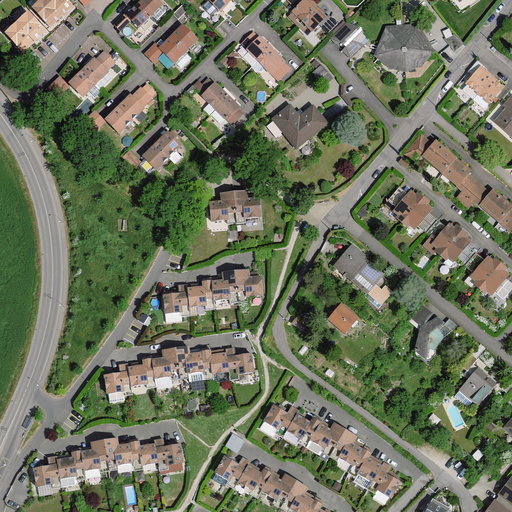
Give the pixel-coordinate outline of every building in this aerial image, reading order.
[(44,0),(45,1),(34,11),(50,29),(73,9),(64,0),(44,0)] [(155,0),(147,0),(129,19),(132,22),(140,30),(163,7),(155,0)] [(208,0),(210,2),(204,8),(213,17),(219,11),(222,14),(235,0),(208,0)] [(329,18),(309,0),(292,17),(312,36),(329,18)] [(183,5),(173,15),(178,20),(188,9),(183,5)] [(194,16),(189,11),(186,15),(191,20),(194,16)] [(125,16),(115,27),(121,33),(132,22),(129,19),(125,16)] [(45,35),(29,17),(6,37),(22,55),(45,35)] [(347,22),(331,38),(350,58),(368,40),(360,28),(347,22)] [(387,28),(376,55),(389,67),(406,71),(422,64),(433,51),(418,26),(387,28)] [(183,28),(161,50),(165,55),(176,65),(198,42),(183,28)] [(293,69),(255,33),(242,46),(280,82),(293,69)] [(445,39),(455,51),(465,44),(457,35),(456,35),(454,35),(445,39)] [(155,45),(146,55),(157,64),(165,55),(161,50),(155,45)] [(95,58),(70,81),(83,95),(116,63),(105,52),(97,60),(95,58)] [(225,57),(221,61),(226,66),(230,62),(225,57)] [(333,78),(321,65),(312,73),(324,86),(333,78)] [(504,87),(480,66),(466,83),(491,103),(504,87)] [(60,77),(48,89),(56,98),(69,86),(60,77)] [(197,90),(202,96),(214,83),(209,78),(197,90)] [(239,108),(214,83),(202,96),(226,120),(239,108)] [(131,94),(106,118),(119,131),(144,108),(142,107),(151,98),(151,97),(156,92),(148,84),(142,89),(141,88),(133,96),(131,94)] [(191,96),(197,90),(193,86),(186,91),(191,96)] [(511,97),(493,120),(511,136),(511,97)] [(64,98),(59,103),(63,108),(68,103),(64,98)] [(290,105),(272,119),(296,149),(328,124),(313,106),(299,117),(290,105)] [(239,108),(226,120),(232,126),(245,114),(239,108)] [(100,116),(95,111),(84,121),(94,131),(105,122),(100,116)] [(182,144),(169,131),(144,155),(147,158),(141,164),(149,173),(155,167),(157,169),(182,144)] [(432,142),(421,132),(403,153),(413,161),(419,154),(463,192),(458,197),(471,208),(476,202),(511,232),(511,205),(494,190),(491,194),(469,175),(474,170),(436,137),(432,142)] [(131,150),(124,157),(134,168),(141,161),(134,154),(131,150)] [(245,219),(260,218),(258,197),(248,198),(248,190),(220,192),(221,201),(209,203),(212,222),(228,220),(228,224),(246,222),(245,219)] [(411,191),(394,211),(399,215),(397,218),(408,227),(410,224),(415,229),(432,209),(427,205),(429,202),(418,193),(416,196),(411,191)] [(428,229),(438,221),(434,216),(424,225),(428,229)] [(450,225),(434,245),(439,249),(436,252),(447,261),(449,258),(454,262),(471,243),(466,238),(468,236),(457,227),(455,230),(450,225)] [(365,257),(352,245),(334,266),(368,295),(376,285),(384,276),(364,258),(365,257)] [(489,258),(473,278),(477,282),(475,284),(486,294),(488,291),(493,295),(510,276),(505,271),(507,269),(496,260),(494,262),(489,258)] [(180,291),(164,292),(166,315),(182,313),(182,317),(191,316),(190,307),(206,305),(207,310),(215,309),(215,300),(231,299),(231,303),(248,302),(247,296),(264,295),(262,276),(258,277),(258,273),(250,274),(249,270),(223,273),(223,278),(203,280),(204,287),(198,288),(198,285),(192,285),(192,288),(188,289),(187,285),(179,286),(180,291)] [(376,285),(368,295),(365,298),(378,310),(393,292),(386,286),(382,290),(376,285)] [(341,303),(328,320),(345,334),(358,317),(341,303)] [(434,315),(423,306),(412,319),(422,329),(423,328),(434,315)] [(145,315),(141,321),(148,326),(152,320),(145,315)] [(297,318),(292,324),(303,332),(308,326),(297,318)] [(452,332),(444,325),(439,319),(423,328),(422,329),(416,352),(427,362),(429,362),(432,361),(437,356),(436,352),(444,338),(452,332)] [(487,350),(481,345),(473,355),(478,359),(487,350)] [(105,376),(107,394),(110,393),(111,402),(124,400),(124,396),(133,395),(132,386),(148,384),(148,389),(156,388),(155,379),(172,376),(172,381),(190,378),(190,382),(215,379),(215,383),(240,380),(239,375),(255,372),(253,354),(248,355),(247,351),(236,353),(235,348),(226,350),(227,354),(212,356),(210,348),(202,349),(202,353),(191,355),(190,347),(164,351),(164,355),(143,358),(144,366),(139,366),(139,363),(132,364),(133,368),(129,369),(128,364),(120,366),(121,374),(105,376)] [(481,368),(461,390),(479,406),(499,384),(481,368)] [(511,378),(503,390),(509,395),(511,390),(511,378)] [(274,404),(264,420),(276,428),(273,431),(283,437),(286,430),(299,439),(297,442),(306,447),(310,440),(323,448),(321,451),(337,460),(339,457),(352,465),(348,472),(355,476),(358,473),(371,482),(368,488),(375,493),(377,489),(389,498),(400,480),(387,472),(391,466),(384,461),(381,464),(369,456),(373,450),(365,445),(363,447),(354,442),(357,435),(334,421),(330,427),(321,422),(322,419),(314,415),(310,420),(297,414),(298,410),(292,406),(288,411),(274,404)] [(242,447),(246,441),(234,434),(226,447),(238,454),(242,447)] [(50,467),(33,470),(36,488),(53,485),(53,489),(62,488),(60,480),(76,477),(77,482),(86,480),(84,471),(100,469),(101,474),(119,471),(118,466),(133,463),(135,472),(144,471),(143,466),(159,464),(160,472),(168,470),(169,473),(183,470),(182,463),(184,463),(181,446),(176,447),(175,442),(169,443),(170,448),(165,448),(163,440),(156,441),(156,445),(140,447),(139,440),(130,441),(131,445),(119,447),(118,439),(91,444),(92,448),(72,451),(72,455),(48,459),(50,467)] [(239,466),(225,458),(213,480),(226,487),(227,485),(235,490),(239,483),(253,491),(251,494),(258,498),(262,491),(277,500),(274,504),(287,511),(288,511),(291,509),(295,511),(329,511),(326,510),(325,511),(323,511),(320,510),(324,503),(307,493),(309,490),(286,476),(284,479),(266,469),(264,472),(243,460),(239,466)] [(511,480),(500,497),(511,505),(511,480)] [(343,486),(337,482),(334,487),(340,491),(343,486)] [(433,499),(426,511),(449,511),(451,509),(433,499)] [(509,511),(495,502),(487,511),(509,511)]
